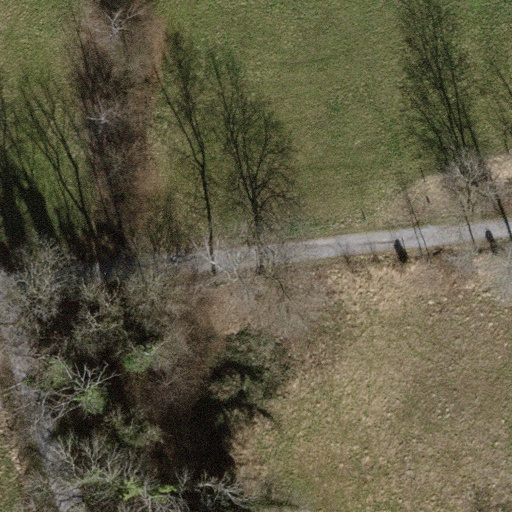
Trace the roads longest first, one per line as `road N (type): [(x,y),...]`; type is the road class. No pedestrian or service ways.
road 1 (track): [(511,221),(0,281)]
road 2 (track): [(68,511),(0,315)]
